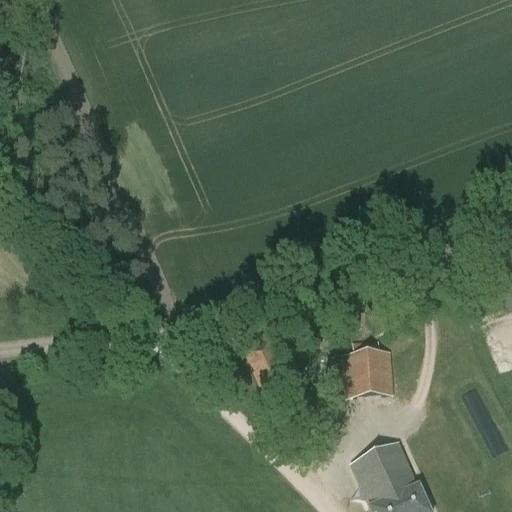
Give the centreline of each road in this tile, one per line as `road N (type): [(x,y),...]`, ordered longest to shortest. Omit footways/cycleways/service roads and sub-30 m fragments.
road 1 (unclassified): [(0,352),(271,315),(511,230)]
road 2 (track): [(332,511),(0,199)]
